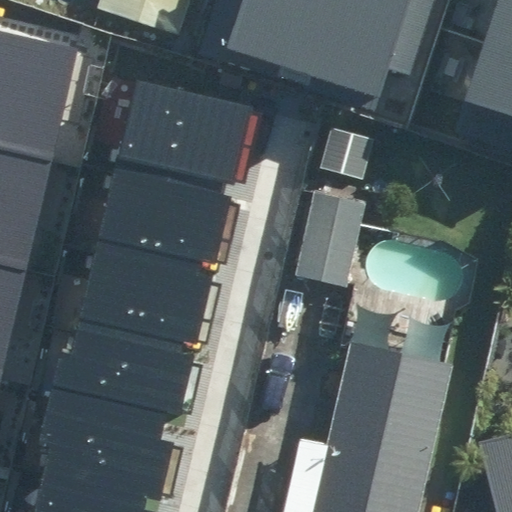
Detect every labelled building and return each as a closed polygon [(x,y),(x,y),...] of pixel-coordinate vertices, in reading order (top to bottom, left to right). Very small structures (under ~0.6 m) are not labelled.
[(192,0),(96,0),(94,7),(178,38),(192,0)] [(222,0),(210,40),(391,99),(423,0),(222,0)] [(511,0),(465,0),(430,105),(511,132),(511,0)] [(0,431),(93,56),(0,33),(0,431)] [(19,511),(161,511),(264,98),(130,65),(19,511)] [(373,200),(316,185),(293,275),(351,290),(373,200)] [(335,445),(304,439),(289,511),(427,511),(457,365),(355,345),(335,445)] [(511,511),(511,438),(483,446),(499,511),(511,511)]
